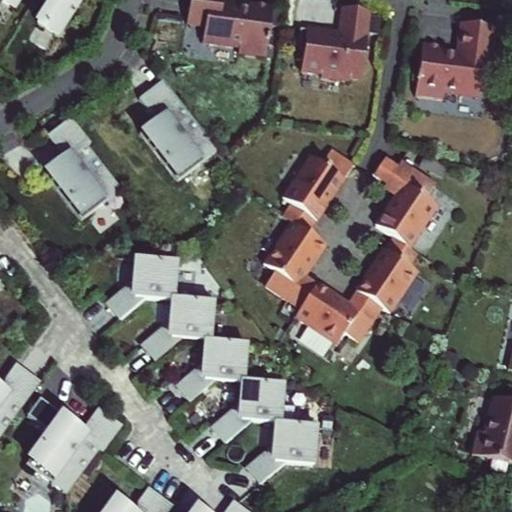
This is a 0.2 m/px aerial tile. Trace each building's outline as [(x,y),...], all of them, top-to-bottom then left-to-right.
[(0,0),(14,10),(20,0),(0,0)] [(46,0),(51,3),(37,24),(58,38),(81,0),(46,0)] [(221,0),(188,0),(185,28),(203,30),(201,47),(237,52),(236,59),(264,63),(271,10),(248,7),(247,13),(220,9),(221,0)] [(361,81),(370,14),(340,10),(337,36),(299,31),(296,51),(303,52),(300,73),(321,76),(320,81),(349,84),(349,80),(361,81)] [(493,30),(460,25),(456,56),(444,54),(445,48),(421,44),(413,97),(441,101),(442,94),(479,99),(484,64),(489,65),(493,30)] [(214,150),(161,82),(137,101),(148,114),(157,118),(139,132),(172,175),(196,157),(199,161),(214,150)] [(69,120),(46,138),(62,159),(44,174),(77,217),(101,199),(104,203),(119,192),(86,148),(89,145),(69,120)] [(315,223),(352,167),(330,153),(321,166),(310,159),(282,201),(290,206),(315,223)] [(412,172),(399,164),(395,170),(383,189),(395,198),(412,172)] [(433,187),(412,172),(395,198),(375,228),(391,239),(408,250),(436,208),(425,200),(433,187)] [(290,206),(281,218),(291,225),(306,235),(315,223),(290,206)] [(306,235),(291,225),(263,267),(274,274),(265,287),(287,302),(303,277),(324,247),(306,235)] [(408,250),(391,239),(383,251),(408,268),(416,256),(408,250)] [(408,268),(383,251),(355,294),(380,310),(388,316),(416,273),(408,268)] [(175,265),(136,262),(134,287),(130,287),(106,308),(118,322),(145,300),(172,302),(175,265)] [(299,311),(316,286),(303,277),(287,302),(299,311)] [(346,306),(316,286),(299,311),(294,318),(336,347),(343,336),(357,344),(371,323),(346,306)] [(380,310),(355,294),(346,306),(371,323),(380,310)] [(212,305),(174,302),(171,327),(167,327),(143,348),(155,363),(182,340),(209,342),(212,305)] [(245,347),(206,344),(204,370),(200,369),(176,390),(188,405),(215,382),(242,384),(245,347)] [(0,437),(37,386),(13,368),(3,382),(2,391),(0,390),(0,437)] [(282,388),(243,384),(241,410),(237,410),(212,430),(225,445),(251,423),(279,425),(282,388)] [(511,404),(492,401),(484,436),(476,435),(471,458),(492,462),(490,472),(505,476),(507,466),(511,466),(511,404)] [(102,453),(121,427),(97,410),(81,432),(62,418),(26,466),(65,496),(98,451),(102,453)] [(318,430),(279,426),(276,453),(273,453),(248,473),(261,488),(287,466),(314,468),(318,430)] [(167,511),(171,508),(146,490),(137,503),(135,511),(133,511),(117,499),(107,511),(167,511)]
